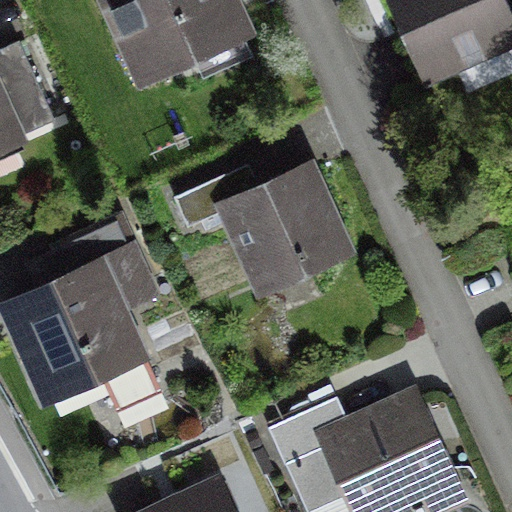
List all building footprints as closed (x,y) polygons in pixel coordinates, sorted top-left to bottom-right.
[(241,0),(102,0),(144,96),(261,45),(241,0)] [(511,27),(500,0),(390,0),(430,94),(511,59),(511,27)] [(0,171),(36,156),(30,142),(54,131),(21,57),(0,66),(0,171)] [(250,176),(179,207),(192,237),(224,224),(260,308),(359,265),(318,171),(259,197),(250,176)] [(54,289),(2,313),(46,411),(149,365),(129,321),(163,306),(140,254),(130,258),(119,233),(44,266),(54,289)] [(340,406),(273,436),(306,511),(334,511),(349,505),(352,511),(465,511),(467,511),(414,394),(348,424),(340,406)] [(236,511),(225,485),(163,511),(236,511)]
